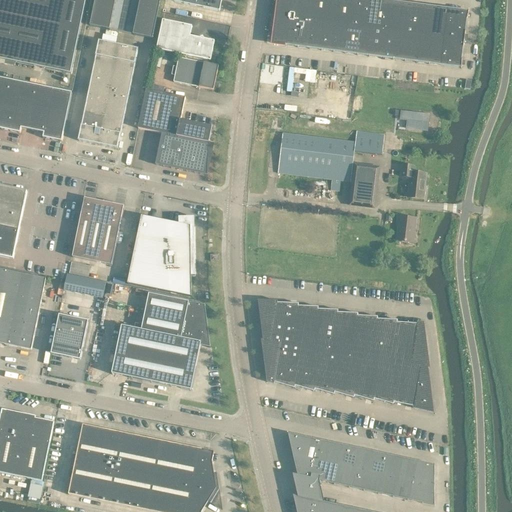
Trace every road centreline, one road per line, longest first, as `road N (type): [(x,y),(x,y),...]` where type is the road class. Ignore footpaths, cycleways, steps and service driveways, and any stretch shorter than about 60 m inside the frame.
road 1 (unclassified): [(258,432),(0,377)]
road 2 (unclassified): [(236,201),(0,154)]
road 3 (unclassified): [(258,432),(239,325),(236,201)]
road 4 (unclassified): [(463,223),(503,83),(510,0)]
road 5 (unclassified): [(236,201),(262,0)]
